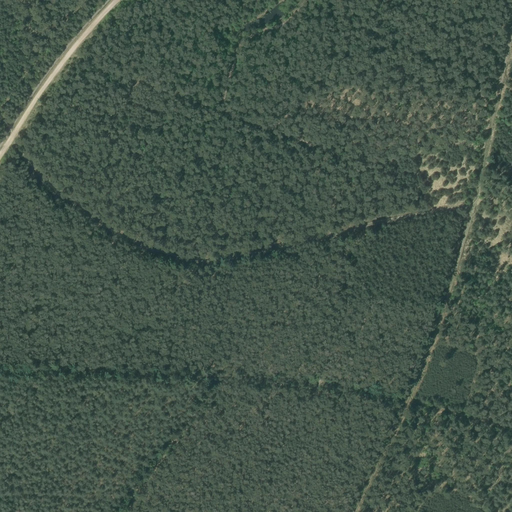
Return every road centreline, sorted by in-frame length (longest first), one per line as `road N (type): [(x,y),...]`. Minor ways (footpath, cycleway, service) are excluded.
road 1 (track): [(472,202),(237,256),(172,255),(117,234),(67,201),(11,135)]
road 2 (track): [(472,202),(407,399),(353,511)]
road 3 (track): [(0,157),(61,61),(116,0)]
road 4 (track): [(511,31),(472,202)]
